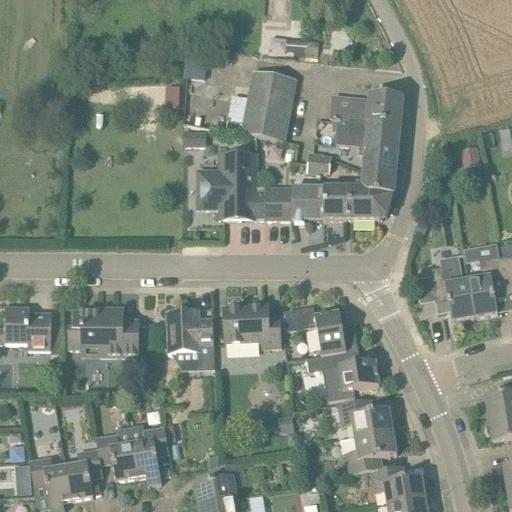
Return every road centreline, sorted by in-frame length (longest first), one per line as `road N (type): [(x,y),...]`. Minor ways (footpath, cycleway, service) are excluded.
road 1 (residential): [(368,268),(0,265)]
road 2 (unclassified): [(395,238),(417,169),(419,111),(413,70),(377,0)]
road 3 (residential): [(465,511),(455,461),(421,377)]
road 4 (residential): [(421,377),(368,268)]
